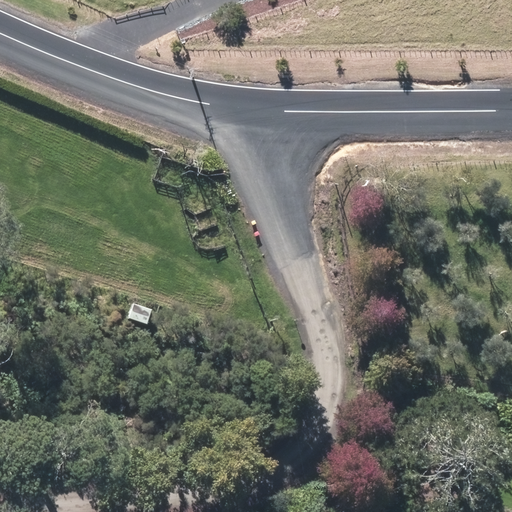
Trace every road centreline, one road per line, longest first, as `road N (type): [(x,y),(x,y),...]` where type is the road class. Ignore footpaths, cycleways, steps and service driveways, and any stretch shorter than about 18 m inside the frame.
road 1 (residential): [(256,110),(324,345),(331,394),(325,420),(275,468),(242,480),(0,485)]
road 2 (unclassified): [(256,110),(0,15)]
road 3 (unclassified): [(511,115),(256,110)]
